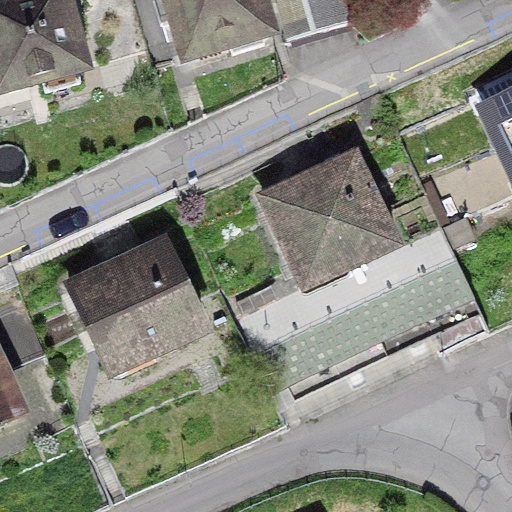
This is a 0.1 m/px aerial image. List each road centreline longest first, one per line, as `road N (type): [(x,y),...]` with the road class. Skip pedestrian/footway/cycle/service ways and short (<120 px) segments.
road 1 (residential): [(0,244),(511,9)]
road 2 (residential): [(433,402),(182,511)]
road 3 (residential): [(510,511),(433,402)]
